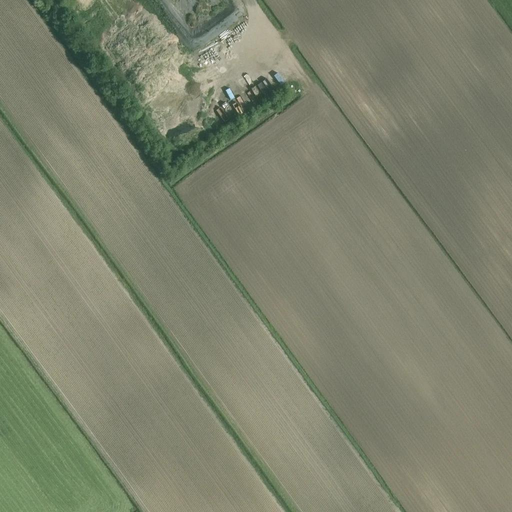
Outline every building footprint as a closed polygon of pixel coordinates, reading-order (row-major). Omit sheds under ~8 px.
[(175,39),(145,0),(132,0),(167,45),(175,39)] [(226,11),(227,39),(236,39),(236,26),(240,26),(240,10),(226,11)] [(233,84),(243,73),(238,68),(228,80),(233,84)] [(275,72),(267,78),(274,87),(282,80),(275,72)] [(258,85),(263,95),(268,93),(264,83),(258,85)]
